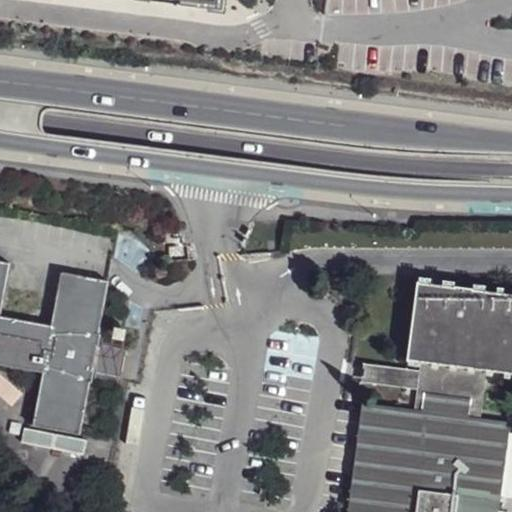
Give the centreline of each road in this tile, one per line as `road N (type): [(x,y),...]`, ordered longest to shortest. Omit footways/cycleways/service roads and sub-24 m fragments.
road 1 (primary): [(0,139),(433,194),(511,195)]
road 2 (primary): [(0,117),(383,166),(511,171)]
road 3 (primary): [(511,140),(90,89)]
